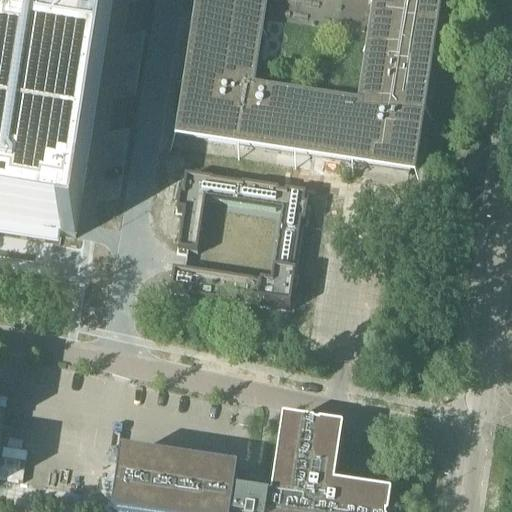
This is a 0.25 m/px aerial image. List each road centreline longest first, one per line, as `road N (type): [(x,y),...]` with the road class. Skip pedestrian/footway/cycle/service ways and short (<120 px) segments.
road 1 (unclassified): [(462,511),(472,440),(0,336)]
road 2 (unclassified): [(477,406),(511,177)]
